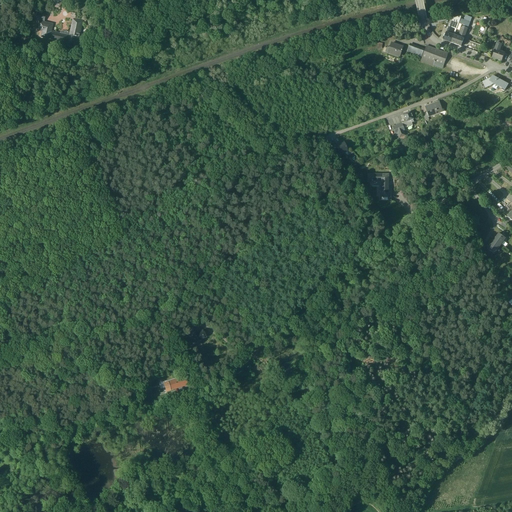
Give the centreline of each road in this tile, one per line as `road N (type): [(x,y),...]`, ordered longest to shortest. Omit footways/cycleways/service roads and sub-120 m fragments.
road 1 (unclassified): [(511,153),(339,268),(212,385),(62,430),(0,433)]
road 2 (residential): [(320,141),(496,68)]
road 3 (track): [(277,156),(133,226)]
road 4 (residential): [(511,398),(497,429),(433,478),(411,511)]
road 5 (track): [(127,230),(0,306)]
road 6 (track): [(299,400),(333,453),(344,493),(362,502)]
